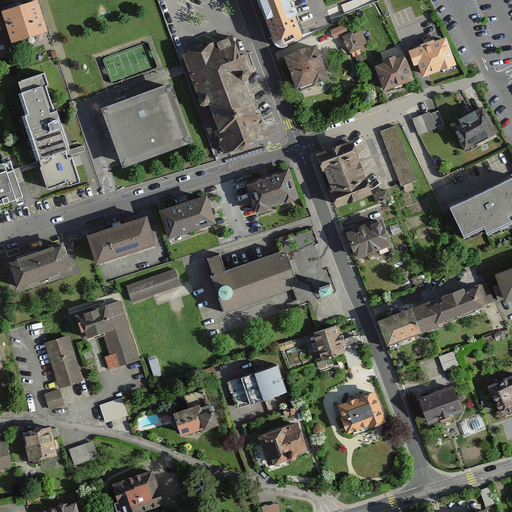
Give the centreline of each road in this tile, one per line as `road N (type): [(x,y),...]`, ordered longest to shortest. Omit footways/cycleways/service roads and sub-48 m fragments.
road 1 (residential): [(429,491),(298,144)]
road 2 (residential): [(329,511),(318,494),(117,434),(0,422)]
road 3 (residential): [(0,236),(298,144)]
road 4 (unknown): [(328,222),(192,260),(215,335)]
road 5 (residential): [(468,83),(298,144)]
road 6 (unknown): [(402,104),(444,191),(511,163)]
road 7 (residential): [(298,144),(247,0)]
road 8 (unknown): [(364,317),(481,273)]
